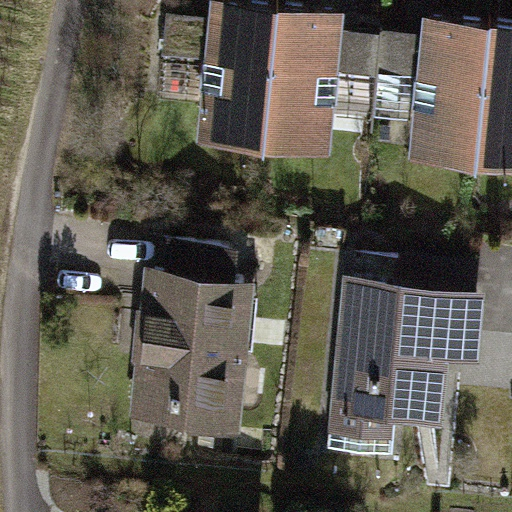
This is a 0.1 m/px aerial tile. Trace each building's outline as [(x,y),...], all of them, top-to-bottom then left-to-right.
[(332,6),(263,0),(201,0),(189,139),(319,151),(332,6)] [(511,18),(416,10),(403,154),(511,163),(511,18)] [(169,230),(166,260),(236,267),(239,237),(169,230)] [(166,260),(149,258),(133,408),(243,420),(259,269),(236,267),(166,260)] [(489,280),(345,269),(332,441),(408,448),(411,415),(448,418),(454,349),(483,352),(489,280)]
